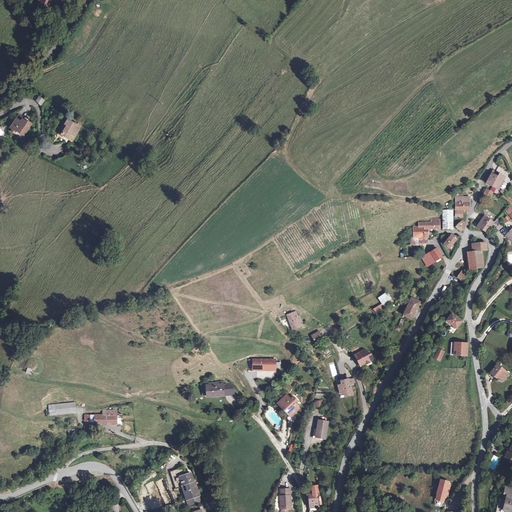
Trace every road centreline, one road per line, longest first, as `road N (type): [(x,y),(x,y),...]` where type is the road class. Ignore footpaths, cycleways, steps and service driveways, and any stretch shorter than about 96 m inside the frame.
road 1 (tertiary): [(366,416),(465,236)]
road 2 (residential): [(64,472),(86,450),(163,443),(202,470),(216,511)]
road 3 (tertiary): [(465,236),(481,234),(491,248),(468,302),(483,400)]
road 4 (residential): [(305,511),(295,476),(258,421),(256,370)]
road 5 (unknown): [(480,187),(340,195)]
road 6 (unclassified): [(0,100),(82,0)]
